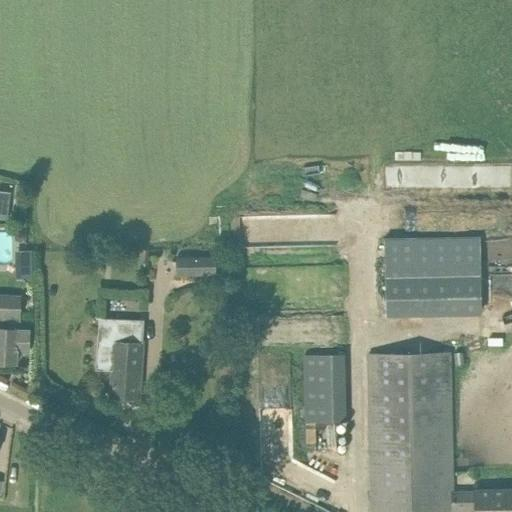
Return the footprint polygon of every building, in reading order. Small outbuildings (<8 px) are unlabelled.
[(0,191),(0,218),(7,220),(10,193),(0,191)] [(382,235),(385,313),(479,309),(476,231),(382,235)] [(216,257),(176,258),(176,276),(216,275),(216,257)] [(0,317),(4,318),(3,328),(0,328),(0,362),(16,363),(17,351),(28,352),(29,332),(29,330),(18,329),(20,297),(0,295),(0,317)] [(138,398),(139,378),(141,343),(140,343),(141,322),(115,321),(114,342),(99,342),(98,368),(112,369),(111,397),(138,398)] [(367,354),(371,493),(371,511),(443,511),(453,511),(453,510),(475,509),(475,511),(511,511),(511,488),(474,490),(474,491),(451,492),(448,352),(367,354)] [(304,423),(344,422),(343,354),(302,355),(304,423)]
